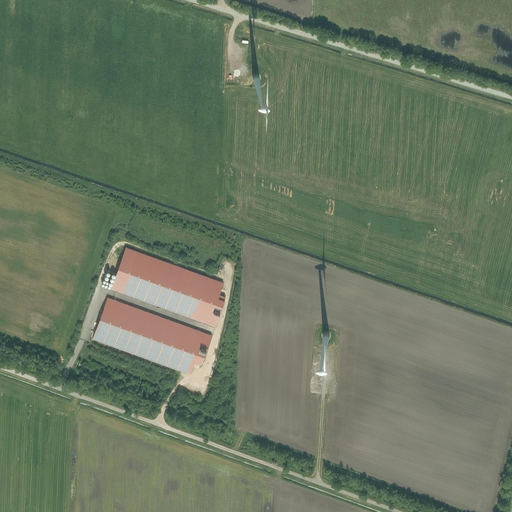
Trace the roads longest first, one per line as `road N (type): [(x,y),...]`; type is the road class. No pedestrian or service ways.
road 1 (track): [(0,367),(395,511)]
road 2 (track): [(189,0),(511,98)]
road 3 (track): [(319,484),(326,345)]
